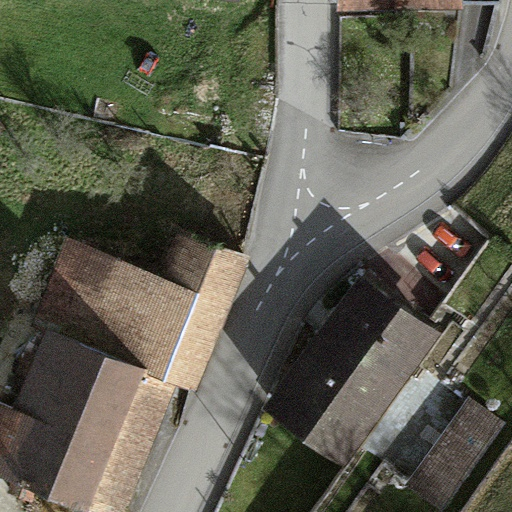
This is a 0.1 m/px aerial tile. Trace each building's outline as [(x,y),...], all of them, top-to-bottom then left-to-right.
[(463,0),(343,0),(343,3),(463,11),(463,0)] [(57,340),(183,385),(224,271),(180,256),(169,287),(53,245),(24,328),(57,340)] [(363,271),(267,401),(341,454),(436,325),(363,271)] [(0,434),(0,466),(127,511),(137,511),(183,385),(57,340),(32,408),(12,401),(0,434)] [(464,396),(403,475),(442,505),(503,425),(464,396)]
